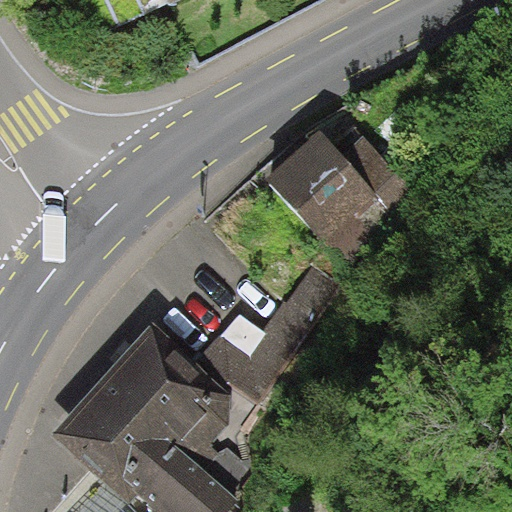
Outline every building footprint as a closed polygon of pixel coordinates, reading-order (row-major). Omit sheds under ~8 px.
[(168,4),(166,0),(63,0),(82,43),(168,4)] [(190,0),(166,0),(168,4),(171,9),(190,0)] [(343,159),(320,134),(292,159),(267,183),(347,269),(420,201),(363,140),(343,159)] [(335,313),(302,286),(265,331),(300,360),(335,313)] [(265,331),(242,312),(196,366),(244,407),(253,415),(300,360),(265,331)] [(196,366),(151,326),(53,436),(139,511),(234,511),(241,504),(194,463),(244,407),(196,366)]
